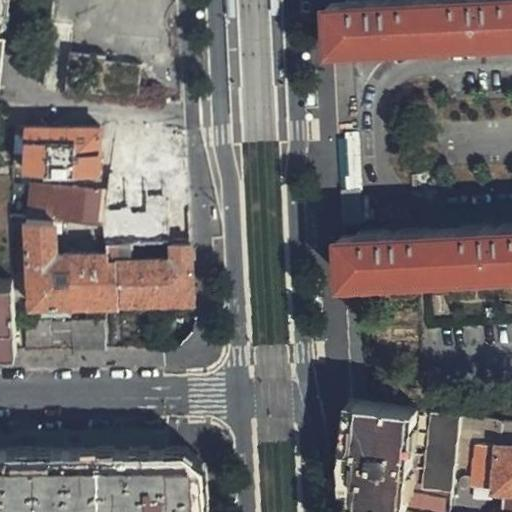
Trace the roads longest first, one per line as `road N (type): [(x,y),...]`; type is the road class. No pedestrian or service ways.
road 1 (secondary): [(214,0),(239,394)]
road 2 (secondary): [(304,392),(292,0)]
road 3 (residential): [(0,396),(239,394)]
road 4 (secondary): [(311,511),(304,392)]
